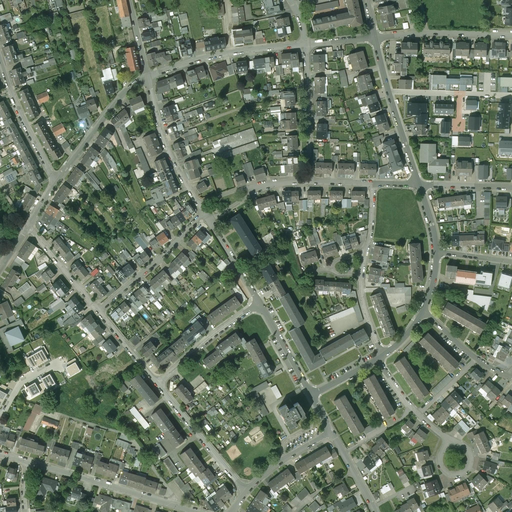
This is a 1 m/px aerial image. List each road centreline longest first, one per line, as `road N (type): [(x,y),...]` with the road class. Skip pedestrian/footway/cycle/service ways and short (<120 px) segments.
road 1 (residential): [(195,511),(28,462)]
road 2 (residential): [(147,76),(230,52),(305,45)]
road 3 (residential): [(98,310),(205,214)]
road 4 (residential): [(248,490),(158,383)]
road 5 (residential): [(56,180),(117,99),(147,76)]
road 6 (residential): [(199,203),(159,129),(147,76)]
road 7 (residential): [(305,45),(308,182)]
road 8 (residential): [(0,55),(56,180)]
road 9 (residential): [(158,383),(259,303)]
